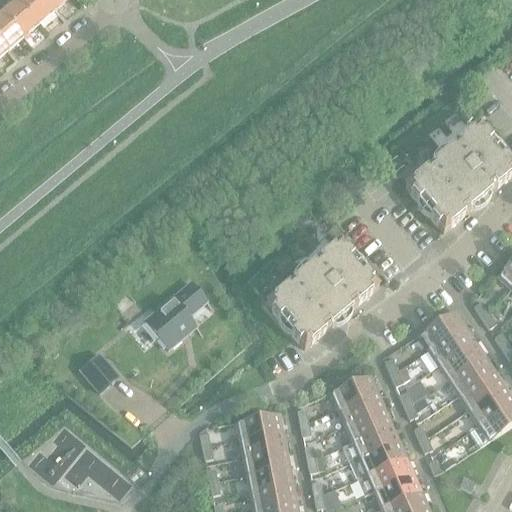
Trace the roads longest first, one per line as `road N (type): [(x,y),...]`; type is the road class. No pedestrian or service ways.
road 1 (residential): [(425,283),(299,377),(229,405),(164,461)]
road 2 (residential): [(0,107),(116,8)]
road 3 (residential): [(511,200),(425,283)]
